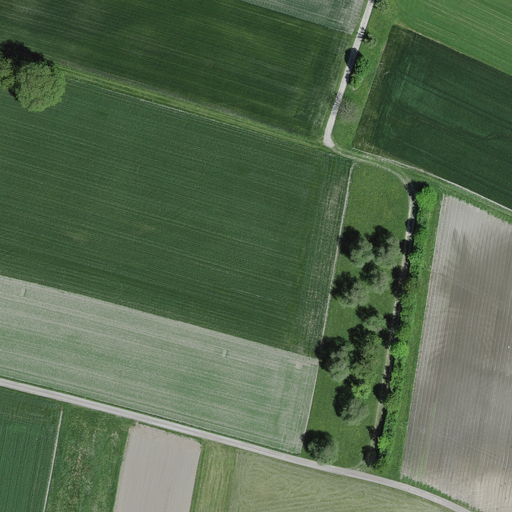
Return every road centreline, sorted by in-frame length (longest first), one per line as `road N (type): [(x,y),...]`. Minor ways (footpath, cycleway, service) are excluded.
road 1 (track): [(374,0),(326,140),(415,181),(365,477)]
road 2 (track): [(0,381),(402,487),(462,511)]
road 3 (track): [(326,140),(0,54)]
